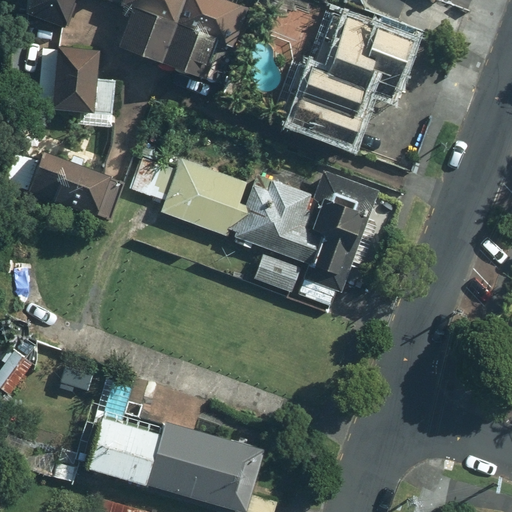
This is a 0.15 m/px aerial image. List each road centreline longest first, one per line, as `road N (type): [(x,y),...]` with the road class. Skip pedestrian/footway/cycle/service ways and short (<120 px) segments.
road 1 (residential): [(511,66),(385,406)]
road 2 (residential): [(385,406),(511,452)]
